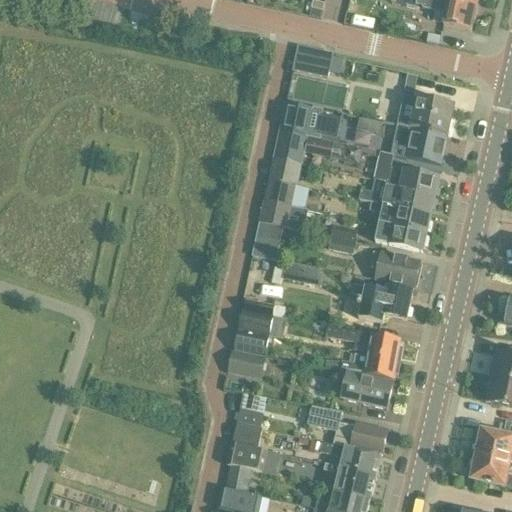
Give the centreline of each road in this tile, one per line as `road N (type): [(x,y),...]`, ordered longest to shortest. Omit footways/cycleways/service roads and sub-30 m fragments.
road 1 (tertiary): [(412,511),(510,92)]
road 2 (residential): [(511,72),(170,2)]
